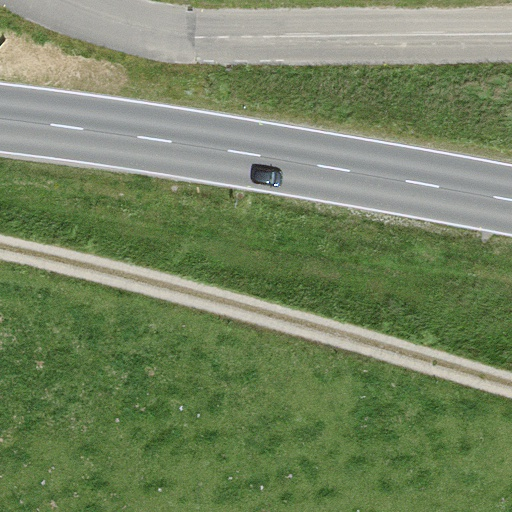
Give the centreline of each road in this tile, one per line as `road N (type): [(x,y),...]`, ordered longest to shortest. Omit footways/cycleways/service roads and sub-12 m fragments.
road 1 (track): [(0,246),(511,387)]
road 2 (secondary): [(0,121),(200,146),(511,211)]
road 3 (unclassified): [(61,0),(116,28),(239,41),(511,38)]
